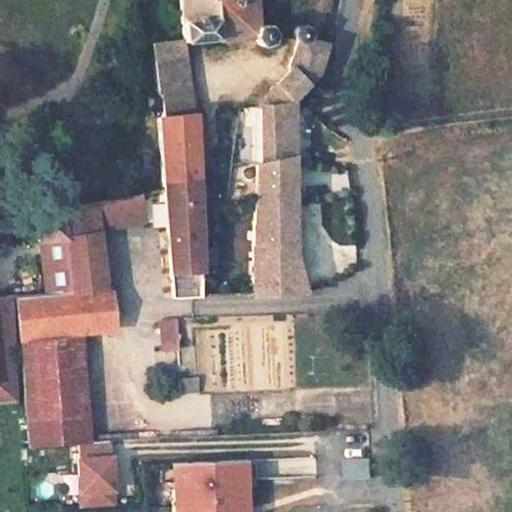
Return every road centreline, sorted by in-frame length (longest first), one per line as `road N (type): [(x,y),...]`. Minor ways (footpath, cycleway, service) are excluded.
road 1 (residential): [(390,511),(376,245),(343,104),(345,0)]
road 2 (track): [(354,141),(511,117)]
